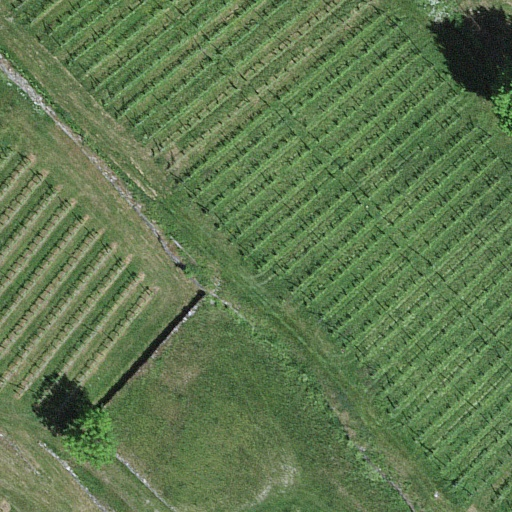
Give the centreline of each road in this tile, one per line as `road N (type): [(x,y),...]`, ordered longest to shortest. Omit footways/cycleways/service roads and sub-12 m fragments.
road 1 (track): [(0,428),(94,463),(136,511)]
road 2 (track): [(236,511),(282,487),(318,488),(355,511)]
